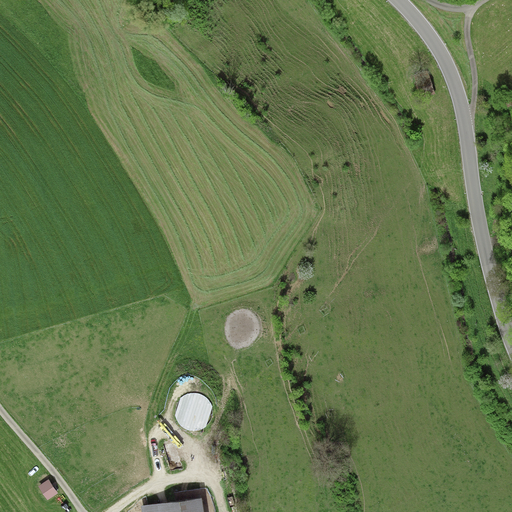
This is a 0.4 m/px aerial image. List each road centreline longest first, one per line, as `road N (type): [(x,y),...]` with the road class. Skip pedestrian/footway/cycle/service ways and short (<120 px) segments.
road 1 (tertiary): [(403,0),(447,50),(467,93),(489,270),(511,346)]
road 2 (track): [(194,304),(151,410),(157,474),(110,511)]
road 3 (track): [(471,9),(476,139)]
